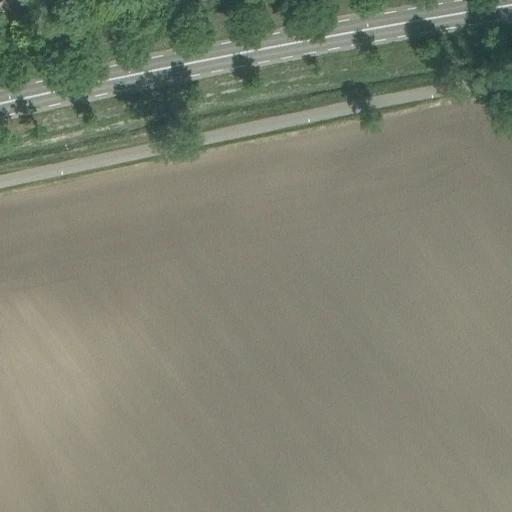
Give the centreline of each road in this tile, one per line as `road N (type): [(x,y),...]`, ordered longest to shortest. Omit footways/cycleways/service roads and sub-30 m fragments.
road 1 (unclassified): [(0,182),(511,80)]
road 2 (tertiary): [(0,103),(511,5)]
